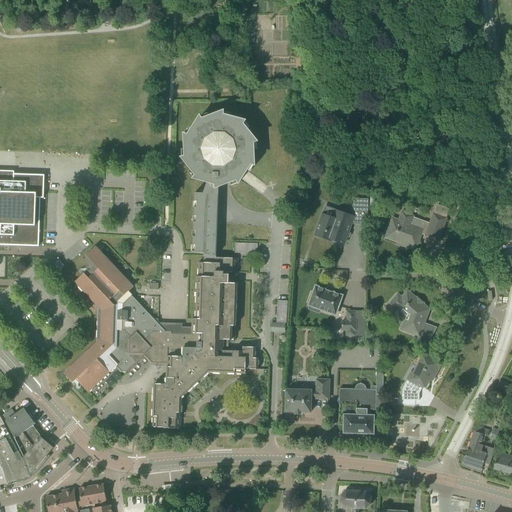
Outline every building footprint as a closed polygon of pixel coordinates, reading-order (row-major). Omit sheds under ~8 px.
[(79,360),(64,374),(69,379),(69,380),(73,383),(76,380),(81,385),(88,393),(103,378),(116,366),(122,373),(126,373),(134,365),(134,362),(137,362),(144,356),(151,363),(154,363),(156,363),(159,360),(163,365),(169,365),(168,378),(166,378),(166,384),(154,384),(154,385),(152,427),(168,428),(168,429),(180,429),(180,416),(180,413),(181,398),(183,396),(191,388),(196,384),(205,375),(208,372),(245,374),(245,369),(257,370),(258,358),(254,358),(255,348),(242,347),(242,352),(221,351),(221,347),(228,348),(228,340),(235,340),(236,318),(237,284),(235,284),(235,281),(234,281),(235,273),(237,273),(237,259),(216,258),(218,209),(218,200),(218,195),(219,187),(228,183),(237,180),(238,181),(237,183),(238,184),(240,181),(246,171),(251,163),(253,164),(253,167),(254,167),(253,142),(255,141),(257,143),(242,124),(243,122),(246,123),(246,122),(222,115),(223,113),(225,112),(224,111),(201,120),(200,118),(202,116),(201,116),(187,136),(185,135),(185,133),(184,133),(186,158),(183,158),(182,156),(181,157),(196,176),(195,178),(193,177),(193,178),(207,182),(203,194),(194,193),(194,202),(197,202),(197,208),(194,208),(193,216),(196,216),(196,222),(193,222),(193,231),(196,231),(196,237),(193,237),(193,245),(195,246),(195,251),(192,251),(192,253),(204,253),(203,263),(198,263),(198,265),(199,265),(198,277),(197,277),(196,307),(196,319),(192,319),(192,321),(192,327),(178,327),(178,325),(158,325),(158,319),(153,319),(131,295),(130,296),(127,293),(133,287),(95,247),(82,259),(88,265),(85,268),(87,270),(75,282),(83,292),(87,296),(91,300),(101,311),(101,312),(98,312),(98,328),(101,329),(100,331),(98,331),(98,338),(100,338),(100,339),(84,355),(81,356),(81,357),(79,360)] [(0,245),(39,247),(40,198),(43,198),(44,175),(14,174),(13,176),(0,175),(0,245)] [(374,211),(395,212),(396,200),(386,199),(386,203),(374,203),(374,211)] [(355,200),(350,217),(324,210),(316,238),(332,243),(332,242),(345,246),(351,225),(368,225),(368,200),(355,200)] [(413,218),(413,216),(402,212),(399,220),(392,218),(386,234),(385,238),(402,244),(401,246),(415,251),(422,234),(425,235),(425,237),(438,241),(446,219),(433,214),(429,224),(413,218)] [(235,253),(257,254),(257,244),(235,243),(235,253)] [(335,315),(342,296),(332,293),(332,292),(325,290),(315,287),(313,294),(311,293),(308,302),(309,303),(309,306),(321,310),(335,315)] [(418,337),(416,341),(427,345),(431,338),(420,334),(424,323),(421,322),(425,312),(425,311),(426,308),(422,305),(424,303),(417,297),(416,299),(407,291),(401,298),(398,295),(389,304),(399,313),(398,315),(398,317),(399,318),(399,320),(400,321),(402,323),(399,330),(418,337)] [(276,323),(286,324),(287,301),(277,301),(276,323)] [(343,322),(343,330),(347,330),(346,335),(355,335),(355,312),(347,312),(347,316),(347,322),(343,322)] [(271,332),(284,332),(284,324),(271,324),(271,332)] [(407,381),(402,389),(402,400),(419,401),(419,394),(422,388),(426,387),(431,378),(434,377),(441,363),(422,354),(412,372),(409,373),(405,380),(407,381)] [(382,405),(382,398),(383,371),(376,371),(376,386),(370,386),(370,390),(366,389),(365,387),(364,386),(364,385),(362,384),(361,384),(360,384),(358,384),(357,385),(356,386),(355,387),(355,388),(354,389),(339,389),(338,425),(343,425),(343,434),(374,435),(374,416),(367,416),(367,410),(376,410),(376,407),(382,407),(382,405)] [(285,412),(310,413),(311,398),(316,398),(316,399),(328,399),(329,380),(316,380),(316,392),(311,392),(311,391),(306,391),(306,388),(305,386),(302,385),(300,386),(298,388),(298,390),(286,390),(285,412)] [(397,399),(382,398),(382,405),(397,406),(397,399)] [(33,426),(35,424),(23,408),(5,421),(14,438),(12,439),(12,440),(22,432),(23,433),(33,426)] [(259,415),(253,420),(258,425),(263,421),(259,415)] [(0,427),(4,425),(0,416),(0,485),(16,480),(11,465),(10,466),(2,452),(0,452),(0,427)] [(5,426),(4,425),(0,427),(0,452),(2,452),(10,466),(11,465),(16,480),(29,476),(24,460),(12,440),(12,439),(5,426)] [(41,437),(33,426),(23,433),(22,432),(12,440),(24,460),(29,476),(30,476),(53,448),(41,437)] [(487,436),(489,431),(477,427),(476,430),(474,429),(465,457),(462,464),(481,470),(483,463),(489,465),(495,448),(488,446),(488,447),(482,445),(485,436),(487,436)] [(490,438),(496,440),(500,430),(493,428),(490,438)] [(493,469),(511,474),(511,456),(498,452),(493,469)] [(77,511),(78,511),(77,507),(83,506),(84,510),(80,510),(80,511),(111,511),(110,505),(107,489),(104,490),(103,484),(93,486),(93,489),(90,490),(90,487),(79,488),(80,493),(75,494),(74,489),(62,491),(62,494),(46,497),(48,511),(77,511)] [(351,511),(358,511),(359,509),(365,509),(371,505),(371,497),(366,491),(365,491),(365,492),(360,491),(359,491),(354,491),(354,490),(352,490),(352,491),(347,491),(347,490),(346,490),(345,491),(346,491),(341,495),(340,495),(340,496),(341,496),(340,502),(340,503),(345,508),(352,509),(351,511)] [(144,511),(151,509),(148,493),(128,498),(131,511),(144,511)]
